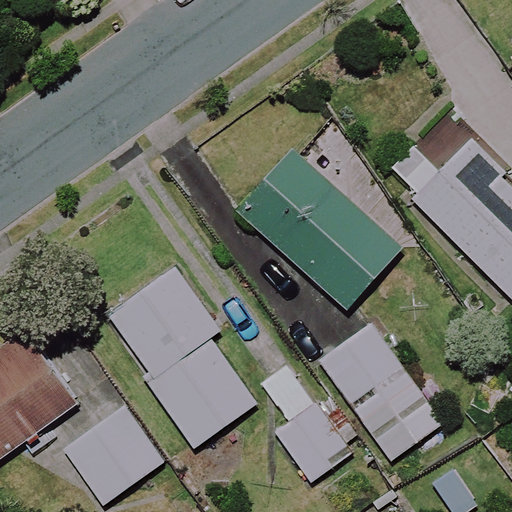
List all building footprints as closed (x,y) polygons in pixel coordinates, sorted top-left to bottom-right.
[(414,144),(442,173),(414,200),(511,301),(511,188),(470,145),(443,117),(414,144)] [(407,249),(293,152),(234,222),(348,319),(407,249)] [(220,333),(177,270),(106,319),(194,450),(258,407),(211,338),(220,333)] [(370,327),(320,365),(394,462),(444,423),(370,327)] [(0,461),(78,404),(26,334),(0,352),(0,461)] [(353,456),(294,364),(263,384),(289,424),(276,433),(310,484),(353,456)] [(163,465),(123,409),(63,452),(103,508),(163,465)]
